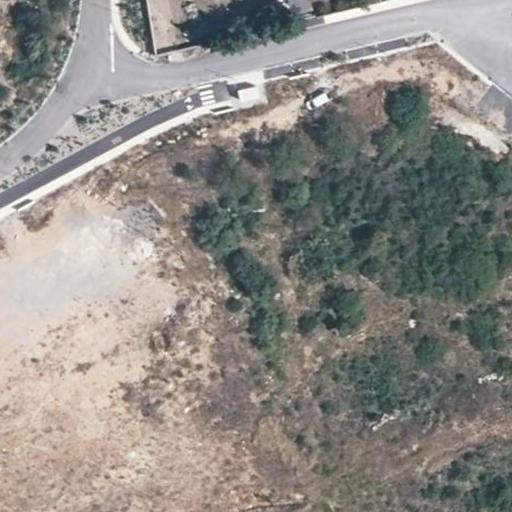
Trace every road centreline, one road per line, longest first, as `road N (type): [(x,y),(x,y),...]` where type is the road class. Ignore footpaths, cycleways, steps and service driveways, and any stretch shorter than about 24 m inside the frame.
road 1 (residential): [(90,70),(198,73),(491,0)]
road 2 (residential): [(0,162),(58,120),(90,70)]
